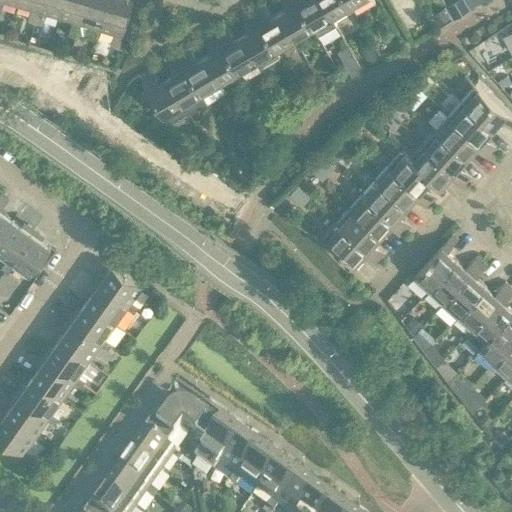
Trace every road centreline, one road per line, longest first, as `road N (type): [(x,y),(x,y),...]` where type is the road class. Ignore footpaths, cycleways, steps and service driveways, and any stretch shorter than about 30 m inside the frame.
road 1 (tertiary): [(0,108),(253,287),(439,485)]
road 2 (residential): [(0,354),(79,242),(72,217),(0,166)]
